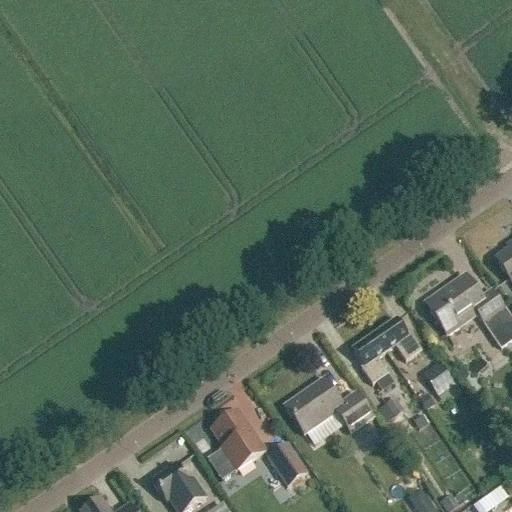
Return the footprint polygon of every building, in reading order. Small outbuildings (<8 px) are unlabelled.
[(509,253),(496,263),(511,286),(511,246),(507,250),(509,253)] [(492,294),(481,302),(465,279),(425,306),(447,338),(477,317),(484,328),(501,352),(511,344),(511,323),(505,313),(492,294)] [(374,338),(386,356),(398,348),(409,362),(421,354),(410,338),(408,340),(396,323),(374,338)] [(362,372),(373,388),(384,379),(374,365),(386,356),(374,338),(352,354),(364,370),(362,372)] [(424,380),(438,400),(455,388),(441,368),(424,380)] [(356,397),(341,407),(324,383),(284,410),(304,439),(336,417),(350,437),(373,421),(356,397)] [(419,402),(427,413),(435,407),(427,396),(419,402)] [(394,401),(386,408),(395,421),(404,415),(394,401)] [(221,454),(236,475),(265,456),(237,414),(212,431),(225,451),(221,454)] [(307,477),(288,448),(268,461),(287,490),(307,477)] [(189,486),(176,467),(151,485),(166,506),(169,505),(173,511),(192,511),(206,502),(193,483),(189,486)] [(440,506),(444,511),(455,511),(459,509),(451,498),(440,506)] [(106,511),(100,503),(87,511),(106,511)]
